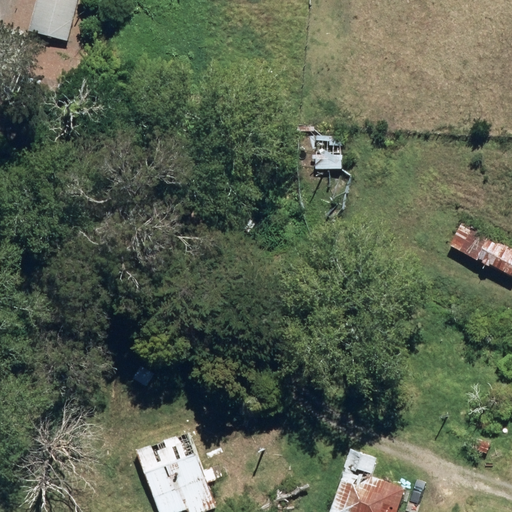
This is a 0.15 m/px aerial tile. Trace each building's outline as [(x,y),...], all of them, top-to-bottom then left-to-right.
[(43,0),(34,35),(74,45),(86,0),(43,0)] [(23,94),(42,100),(48,79),(29,74),(23,94)] [(303,163),(346,168),(350,139),(306,134),(303,163)] [(454,248),(511,272),(511,246),(495,239),(496,237),(464,223),(454,248)] [(140,379),(152,387),(161,374),(149,366),(140,379)] [(145,448),(165,511),(184,511),(194,509),(194,511),(207,511),(223,507),(215,482),(223,480),(219,467),(211,470),(199,431),(145,448)] [(482,450),(493,454),(497,443),(486,439),(482,450)] [(404,511),(413,487),(380,475),(387,458),(362,448),(337,511),(404,511)]
